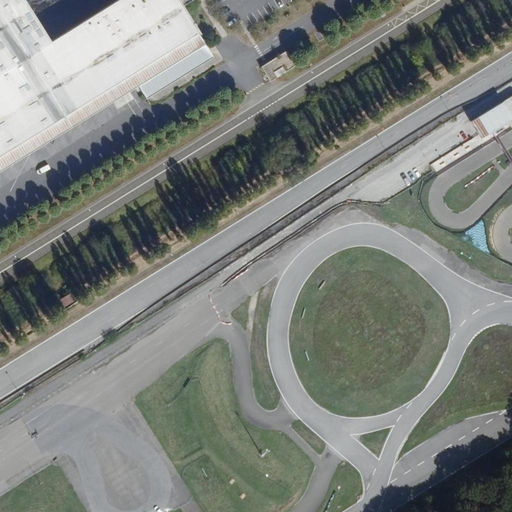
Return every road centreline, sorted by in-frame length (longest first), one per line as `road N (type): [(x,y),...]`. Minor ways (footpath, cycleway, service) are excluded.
road 1 (tertiary): [(440,0),(0,272)]
road 2 (unclassified): [(299,401),(279,358),(277,325),(292,281),(318,250),(356,234),(386,239),(454,287)]
road 3 (unclassified): [(203,321),(240,343),(252,413),(279,419),(299,401)]
